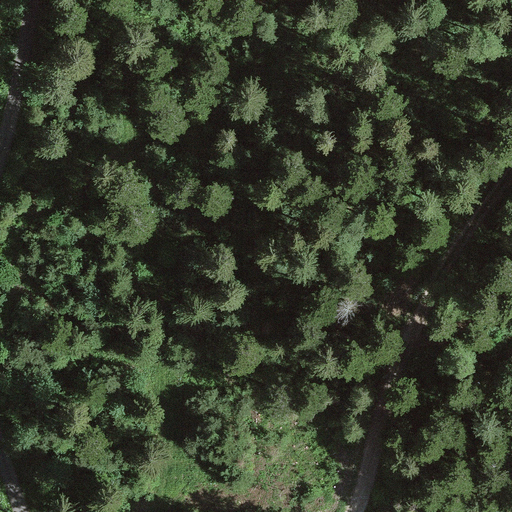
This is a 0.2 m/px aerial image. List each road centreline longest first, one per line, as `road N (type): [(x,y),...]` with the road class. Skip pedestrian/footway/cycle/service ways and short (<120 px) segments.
road 1 (track): [(335,511),(369,463),(427,296),(511,170)]
road 2 (tertiary): [(34,0),(0,157)]
